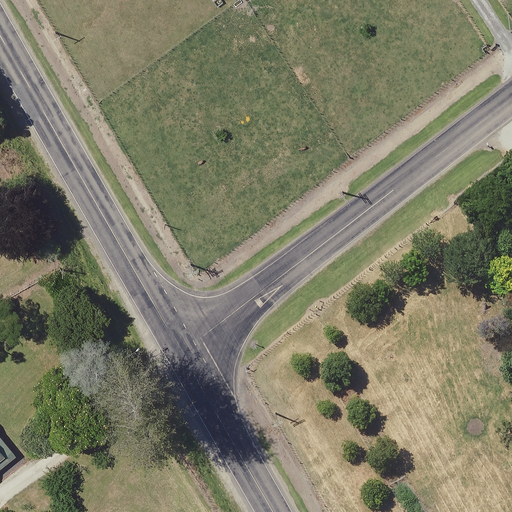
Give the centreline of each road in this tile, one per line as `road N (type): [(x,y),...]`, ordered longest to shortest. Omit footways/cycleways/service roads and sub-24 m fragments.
road 1 (unclassified): [(182,349),(511,98)]
road 2 (primary): [(182,349),(0,52)]
road 3 (primary): [(276,511),(182,349)]
